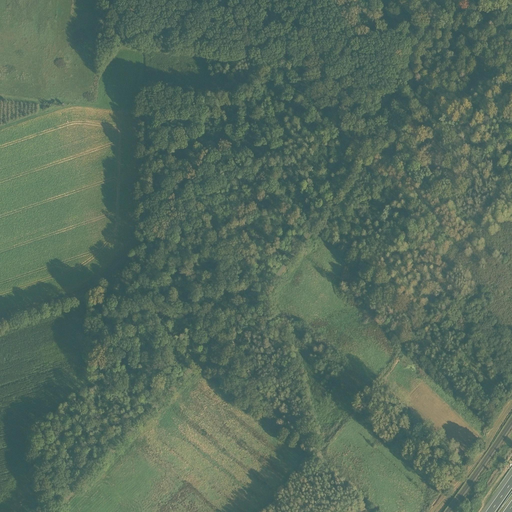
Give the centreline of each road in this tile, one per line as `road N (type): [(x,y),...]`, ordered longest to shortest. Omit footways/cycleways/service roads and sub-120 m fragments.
road 1 (unclassified): [(54,511),(280,274),(347,179),(409,49),(433,27)]
road 2 (track): [(0,322),(93,290),(316,0)]
road 3 (track): [(434,511),(511,404)]
